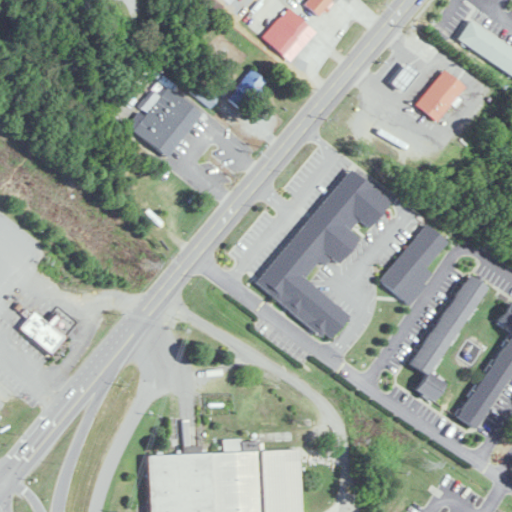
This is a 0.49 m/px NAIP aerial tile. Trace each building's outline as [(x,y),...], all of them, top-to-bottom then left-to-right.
[(306,0),(303,5),(322,16),(332,0),(306,0)] [(269,42),(283,55),(310,27),(297,14),(269,42)] [(511,51),(467,23),(454,43),(511,79),(511,51)] [(403,65),(386,84),(398,95),(415,76),(403,65)] [(266,85),(254,71),(227,93),(238,107),(266,85)] [(440,73),(411,108),(432,126),(461,90),(440,73)] [(201,111),(165,86),(134,131),(170,156),(201,111)] [(256,284),(328,341),(349,314),(304,278),(319,260),(325,265),(331,258),(339,264),(360,238),(350,230),(358,220),(369,228),(390,201),(348,168),(256,284)] [(447,241),(425,223),(379,281),(408,304),(432,274),(425,268),(447,241)] [(431,372),(486,285),(468,273),(410,363),(426,373),(416,389),(434,400),(446,382),(431,372)] [(511,302),(510,302),(498,321),(510,328),(459,418),(479,430),(511,371),(511,302)] [(65,340),(48,360),(17,333),(34,314),(65,340)] [(300,511),(297,448),(143,457),(144,511),(300,511)]
